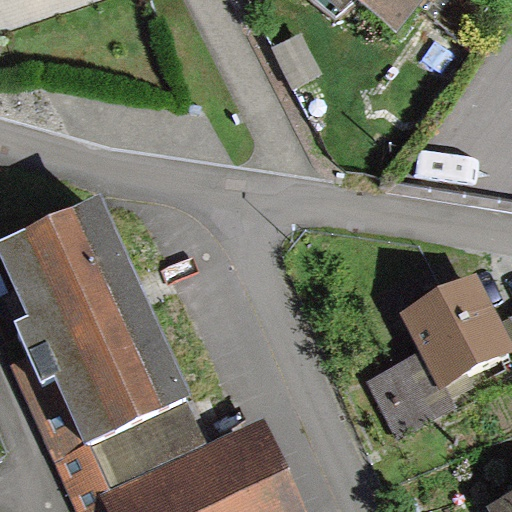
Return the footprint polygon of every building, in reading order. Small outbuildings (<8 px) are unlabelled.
[(360,0),(394,27),(416,0),(316,0),(336,16),(349,0),(360,0)] [(96,196),(0,241),(0,252),(29,314),(13,321),(29,355),(8,364),(77,511),(108,511),(99,493),(201,446),(178,397),(189,391),(96,196)] [(511,339),(476,273),(398,314),(420,355),(368,382),(398,439),(456,408),(445,388),(511,352),(511,339)] [(201,446),(99,493),(108,511),(306,511),(264,418),(201,446)] [(511,511),(511,492),(487,505),(490,511),(511,511)]
